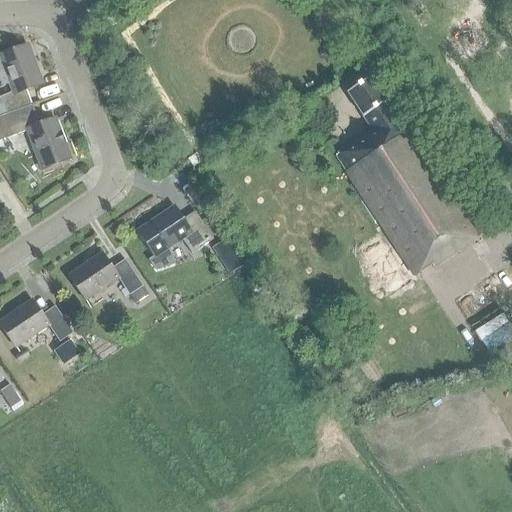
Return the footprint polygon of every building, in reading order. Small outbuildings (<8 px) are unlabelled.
[(31,104),(26,91),(41,86),(26,46),(0,56),(1,59),(0,59),(0,82),(3,87),(11,84),(14,94),(1,99),(6,113),(31,104)] [(356,251),(387,299),(410,284),(408,281),(431,266),(433,269),(478,239),(397,115),(393,118),(370,81),(348,95),(373,134),(334,159),(401,261),(398,263),(380,236),(356,251)] [(34,107),(0,120),(0,144),(29,133),(44,171),(72,161),(57,121),(42,127),(34,107)] [(201,161),(195,152),(187,158),(193,166),(201,161)] [(155,256),(148,261),(155,272),(174,266),(169,250),(183,241),(192,255),(213,241),(195,213),(184,220),(176,208),(139,232),(155,256)] [(222,242),(214,247),(221,257),(229,251),(222,242)] [(148,296),(144,288),(126,262),(113,271),(103,256),(70,278),(86,301),(119,280),(135,304),(148,296)] [(0,326),(16,348),(49,326),(61,345),(74,335),(57,309),(43,318),(33,303),(0,326)] [(497,313),(468,330),(482,353),(511,336),(497,313)] [(69,341),(61,347),(70,360),(78,355),(69,341)] [(25,361),(20,352),(13,356),(18,365),(25,361)] [(9,385),(0,391),(0,394),(9,409),(20,402),(9,385)]
